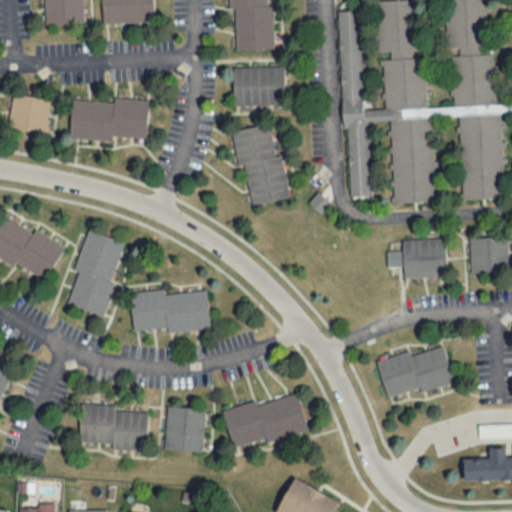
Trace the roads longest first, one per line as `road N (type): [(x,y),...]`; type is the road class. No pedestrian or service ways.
road 1 (residential): [(0,171),(116,197),(235,263),(310,344),(369,468),(415,511)]
road 2 (residential): [(0,315),(91,362),(153,369),(227,359),(281,341),(339,344),(399,319),(511,311)]
road 3 (residential): [(150,211),(186,131),(187,0)]
road 4 (residential): [(189,60),(0,65)]
